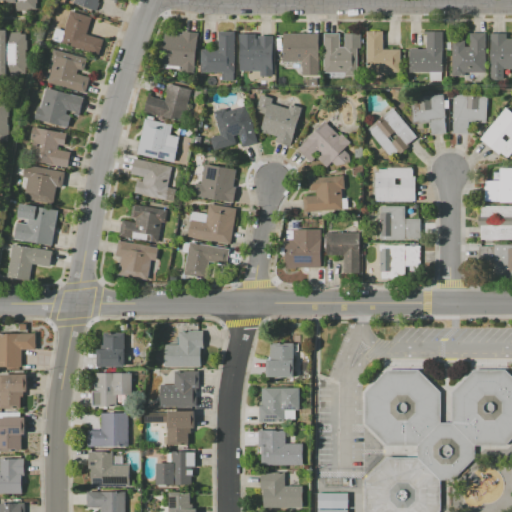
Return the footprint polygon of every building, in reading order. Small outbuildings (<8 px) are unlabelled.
[(35,0),(35,10),(17,10),(17,4),(0,4),(0,0),(35,0)] [(73,3),(73,0),(98,0),(95,10),(73,3)] [(53,40),(57,28),(64,30),(71,10),(93,18),(87,34),(104,40),(99,55),(53,40)] [(0,31),(27,31),(27,76),(0,76),(0,31)] [(234,81),(222,81),(222,73),(201,73),(201,49),(218,49),(218,31),(234,31),(234,81)] [(367,72),(367,32),(373,32),(373,31),(376,31),(376,32),(383,32),(383,50),(400,50),(400,72),(367,72)] [(193,73),(181,72),(181,67),(161,65),(165,32),(182,34),(182,32),(197,34),(193,73)] [(409,72),(409,49),(411,49),(411,48),(417,48),(417,49),(427,49),(427,32),(443,32),(442,72),(409,72)] [(452,76),(452,41),(465,41),(465,46),(469,46),(469,33),(485,33),(485,73),(464,72),(464,76),(452,76)] [(490,33),(506,33),(506,38),(511,38),(511,69),(503,69),(503,80),(490,79),(490,33)] [(283,34),(318,34),(318,76),(301,76),(302,61),(283,61),(283,34)] [(324,34),(339,34),(339,47),(344,47),(344,34),(361,34),(361,76),(344,76),(344,73),(323,72),(324,34)] [(273,76),(260,76),(260,72),(239,72),(240,40),(257,40),(257,36),(274,36),(273,76)] [(48,83),(53,62),(51,62),(54,49),(81,57),(87,59),(83,71),(78,70),(77,73),(89,77),(85,93),(48,83)] [(144,111),(148,96),(165,100),(167,93),(165,92),(167,83),(190,89),(181,121),(144,111)] [(46,88),(84,97),(79,116),(74,115),(75,112),(67,110),(66,114),(71,116),(68,127),(35,119),(38,107),(41,107),(46,88)] [(410,97),(443,94),(446,133),(431,135),(430,122),(412,124),(410,97)] [(455,95),(487,96),(486,122),(468,122),(467,133),(453,133),(455,95)] [(290,146),(276,141),(277,136),(261,131),(266,114),(257,112),(262,96),(273,99),(272,102),(289,108),(290,104),(302,108),(290,146)] [(0,99),(10,99),(10,144),(0,144),(0,99)] [(213,112),(225,108),(226,111),(244,106),(255,142),(242,147),(239,135),(235,136),(235,138),(213,144),(211,137),(220,135),(213,112)] [(366,129),(392,108),(416,136),(406,145),(408,147),(398,155),(396,153),(391,158),(366,129)] [(480,139),(505,108),(511,113),(511,150),(506,158),(500,153),(499,154),(480,139)] [(137,155),(143,120),(172,125),(170,134),(168,134),(168,135),(179,137),(174,162),(137,155)] [(297,149),(325,121),(339,136),(341,134),(351,143),(345,150),(351,156),(340,168),(333,162),(327,168),(316,157),(311,162),(297,149)] [(27,157),(35,126),(66,134),(63,146),(59,145),(58,150),(71,153),(67,167),(27,157)] [(134,158),(171,165),(167,187),(170,188),(168,200),(134,193),(136,181),(137,181),(138,175),(131,174),(134,158)] [(25,163),(65,172),(62,188),(57,187),(53,205),(37,201),(38,200),(24,197),(28,178),(22,177),(25,163)] [(193,195),(196,183),(200,184),(204,163),(237,169),(234,187),(236,187),(233,203),(193,195)] [(375,201),(375,172),(378,172),(378,169),(387,169),(387,167),(412,167),(412,177),(414,177),(414,201),(375,201)] [(511,202),(499,202),(499,201),(485,201),(485,180),(500,180),(500,169),(511,169),(511,202)] [(304,212),(303,197),(316,196),(315,190),(310,190),(309,178),(343,176),(344,188),(341,188),(343,210),(304,212)] [(133,200),(167,206),(164,223),(161,222),(158,242),(120,236),(123,220),(135,222),(136,216),(130,215),(133,200)] [(58,211),(52,246),(15,239),(17,223),(26,225),(28,220),(18,218),(21,204),(58,211)] [(237,209),(230,245),(188,237),(191,220),(205,222),(209,204),(237,209)] [(379,239),(379,206),(404,206),(404,218),(420,218),(420,239),(379,239)] [(481,206),(511,206),(511,217),(481,217),(481,206)] [(481,226),(511,226),(511,239),(481,239),(481,226)] [(285,269),(285,240),(292,240),(292,230),(320,228),(321,267),(285,269)] [(326,232),(358,232),(358,275),(343,275),(343,254),(326,254),(326,232)] [(118,240),(158,248),(156,262),(151,261),(148,279),(118,273),(121,256),(116,255),(118,240)] [(189,242),(231,250),(225,282),(183,274),(189,242)] [(7,278),(14,245),(51,252),(49,266),(33,263),(29,282),(7,278)] [(379,245),(405,245),(405,246),(420,246),(420,274),(379,274),(379,245)] [(495,245),(511,245),(511,278),(494,278),(495,245)] [(165,368),(165,346),(179,345),(179,332),(203,331),(203,348),(201,348),(201,367),(165,368)] [(98,367),(97,346),(103,345),(103,333),(124,332),(125,366),(98,367)] [(0,333),(35,333),(35,349),(22,349),(22,366),(0,366),(0,333)] [(267,376),(266,359),(270,359),(270,343),(294,343),(295,376),(267,376)] [(473,372),(505,370),(511,376),(511,440),(507,446),(475,446),(476,461),(464,473),(443,474),(443,509),(440,511),(364,511),(362,510),(362,484),(386,460),(416,460),(417,445),(387,444),(363,425),(363,391),(387,371),(417,371),(439,391),(440,422),(450,422),(450,393),(473,372)] [(161,406),(160,386),(174,385),(174,372),(199,371),(199,388),(197,388),(197,406),(161,406)] [(97,373),(132,373),(132,394),(124,394),(124,406),(92,406),(92,392),(97,392),(97,390),(95,390),(94,383),(97,383),(97,373)] [(0,375),(27,374),(27,392),(23,392),(23,397),(21,397),(21,408),(0,409),(0,375)] [(260,422),(259,405),(261,405),(261,388),(300,388),(300,421),(260,422)] [(168,411),(194,411),(194,427),(191,427),(191,432),(189,432),(189,444),(168,444),(168,423),(144,423),(144,416),(168,416),(168,411)] [(88,447),(88,430),(101,430),(101,413),(128,412),(128,446),(88,447)] [(0,418),(24,418),(24,434),(21,434),(21,451),(0,451),(0,418)] [(261,465),(261,446),(259,446),(259,431),(286,431),(286,444),(303,444),(303,465),(261,465)] [(157,463),(172,463),(171,450),(196,450),(196,467),(194,467),(194,475),(192,475),(192,484),(157,485),(157,463)] [(91,487),(91,474),(87,473),(89,452),(113,452),(113,465),(129,465),(129,486),(91,487)] [(0,458),(23,458),(23,476),(21,476),(21,493),(0,493),(0,458)] [(263,508),(263,490),(260,490),(260,473),(285,472),(285,486),(303,486),(303,508),(263,508)] [(87,493),(125,492),(125,511),(101,511),(101,507),(87,507),(87,493)] [(169,511),(169,492),(190,492),(190,509),(196,509),(196,511),(169,511)] [(316,511),(346,511),(347,493),(317,493),(316,511)] [(0,511),(0,503),(25,503),(25,511),(0,511)]
